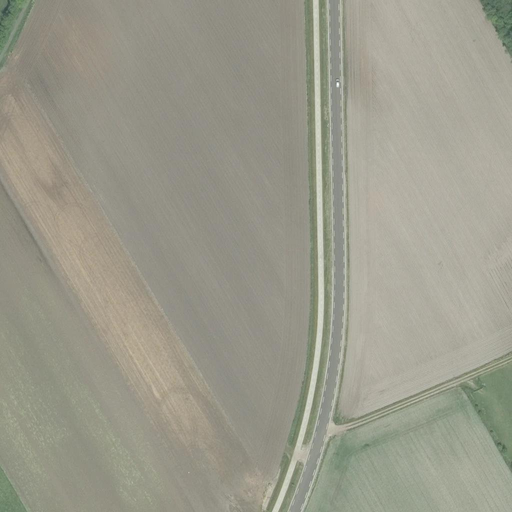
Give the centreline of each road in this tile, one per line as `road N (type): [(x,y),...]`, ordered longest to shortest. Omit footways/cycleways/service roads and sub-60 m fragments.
road 1 (secondary): [(296,511),(324,418),(338,305),(334,0)]
road 2 (track): [(511,358),(356,423),(321,429)]
